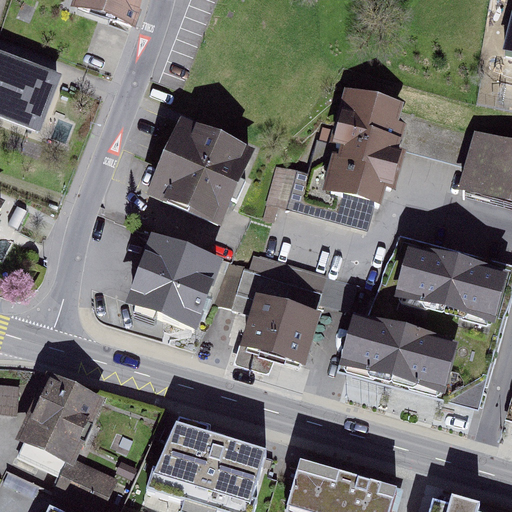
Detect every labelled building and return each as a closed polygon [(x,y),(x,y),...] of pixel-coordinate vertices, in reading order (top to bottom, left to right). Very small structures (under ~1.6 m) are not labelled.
[(144,0),(77,0),(72,15),(132,36),(144,0)] [(511,0),(508,0),(501,35),(511,37),(511,0)] [(68,89),(0,63),(0,126),(48,144),(68,89)] [(396,117),(350,104),(338,148),(318,143),(308,177),(278,168),(268,205),(364,231),(396,117)] [(258,166),(189,138),(156,218),(225,246),(248,191),(258,166)] [(511,150),(479,142),(465,197),(511,208),(511,150)] [(0,262),(17,217),(0,210),(0,262)] [(511,282),(511,272),(404,243),(374,318),(371,330),(488,361),(494,337),(497,337),(511,282)] [(215,271),(156,250),(135,311),(195,331),(215,271)] [(287,261),(283,275),(322,286),(326,273),(287,261)] [(219,309),(252,320),(242,352),(302,370),(325,299),(232,270),(219,309)] [(371,330),(360,327),(348,372),(353,373),(352,378),(392,389),(394,384),(413,389),(441,396),(441,398),(475,407),(488,361),(371,330)] [(93,406),(56,387),(20,460),(58,478),(93,406)] [(26,398),(0,396),(0,421),(25,423),(26,398)] [(253,511),(273,458),(176,425),(146,493),(201,511),(253,511)] [(55,495),(89,511),(103,511),(116,485),(71,463),(55,495)] [(393,511),(398,501),(304,469),(288,511),(393,511)]
